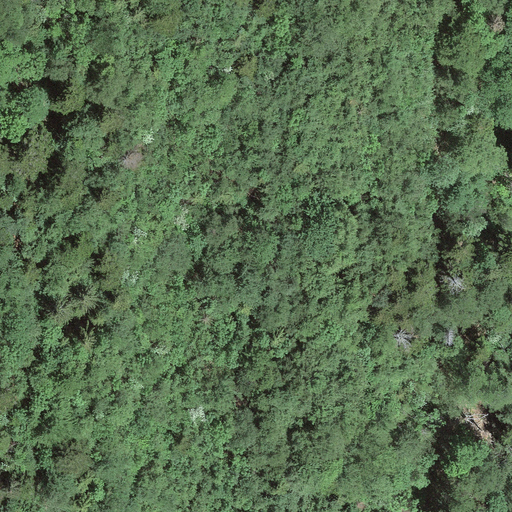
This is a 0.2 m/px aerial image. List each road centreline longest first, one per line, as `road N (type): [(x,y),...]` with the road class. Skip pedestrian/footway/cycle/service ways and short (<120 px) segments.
road 1 (track): [(45,511),(29,392),(44,0)]
road 2 (track): [(431,511),(430,268),(419,198),(427,0)]
